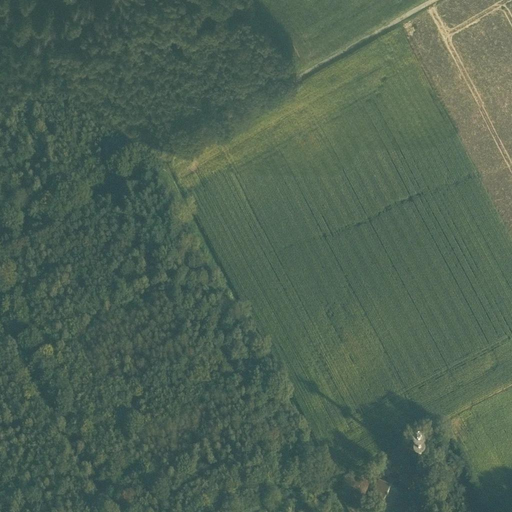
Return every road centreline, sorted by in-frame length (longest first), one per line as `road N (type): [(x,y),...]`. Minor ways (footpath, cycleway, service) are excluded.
road 1 (track): [(157,157),(343,511)]
road 2 (track): [(115,511),(0,311)]
road 3 (track): [(434,0),(291,81)]
road 4 (track): [(291,81),(157,157)]
